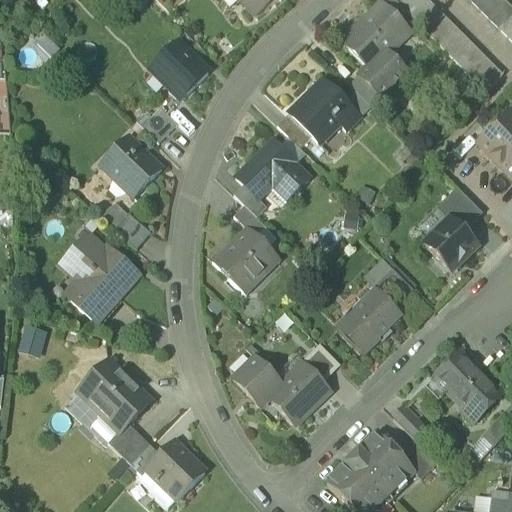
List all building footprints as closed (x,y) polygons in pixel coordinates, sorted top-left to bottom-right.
[(233,0),(253,24),(282,0),(233,0)] [(405,18),(474,88),(491,71),(421,0),(387,0),(388,1),(405,18)] [(511,14),(497,0),(463,0),(498,34),(511,20),(511,14)] [(397,26),(405,18),(388,1),(380,9),(397,26)] [(340,49),(366,75),(369,79),(388,60),(409,39),(397,26),(380,9),(340,49)] [(511,20),(498,34),(511,48),(511,20)] [(167,95),(180,107),(207,80),(195,68),(194,64),(177,47),(151,74),(170,93),(167,95)] [(406,79),(388,60),(369,79),(366,75),(357,84),(379,106),(406,79)] [(502,81),(491,71),(474,88),(485,98),(502,81)] [(371,114),(371,115),(379,106),(357,84),(349,93),(352,96),(371,114)] [(311,144),(316,149),(336,130),(345,138),(358,124),(321,88),(306,103),(308,104),(290,121),(289,120),(288,121),(311,144)] [(446,104),(452,110),(461,101),(455,96),(446,104)] [(135,129),(157,151),(176,132),(159,115),(150,124),(145,119),(135,129)] [(276,133),(298,156),(311,144),(288,121),(276,133)] [(476,150),(511,187),(511,186),(511,126),(506,121),(476,150)] [(130,204),(132,205),(161,176),(159,174),(157,177),(144,164),(147,162),(128,144),(99,173),(115,189),(118,186),(133,201),(130,204)] [(242,193),(256,207),(257,207),(274,189),(289,204),(308,185),(271,148),(234,185),(242,193)] [(157,177),(159,174),(147,162),(144,164),(157,177)] [(118,186),(115,189),(130,204),(133,201),(118,186)] [(232,203),(243,213),(255,225),(265,215),(257,207),(256,207),(242,193),(232,203)] [(448,225),(462,240),(481,221),(456,195),(435,216),(446,227),(448,225)] [(264,234),(255,225),(243,213),(232,224),(244,235),(244,234),(254,244),(264,234)] [(113,237),(135,257),(150,241),(127,221),(113,237)] [(422,251),(450,279),(476,254),(462,240),(448,225),(446,227),(422,251)] [(211,268),(245,302),(246,301),(242,298),(274,266),(277,269),(279,268),(254,244),(244,234),(244,235),(243,235),(245,237),(213,269),(212,267),(211,268)] [(66,302),(96,328),(118,303),(136,282),(117,265),(113,270),(102,261),(104,258),(87,243),(70,262),(88,277),(78,288),(66,302)] [(61,273),(78,288),(88,277),(70,262),(61,273)] [(373,296),(393,316),(411,298),(392,277),(373,295),(373,296)] [(336,332),(366,362),(379,349),(378,347),(402,324),(393,316),(373,296),(346,322),(345,321),(341,324),(342,325),(337,331),(335,329),(334,330),(336,332)] [(300,369),(319,389),(338,371),(318,351),(300,369)] [(460,418),(472,430),(481,421),(501,402),(459,359),(433,385),(463,416),(460,418)] [(260,414),(268,406),(268,405),(281,393),(278,390),(279,390),(254,364),(232,386),(260,414)] [(122,436),(123,437),(128,432),(136,423),(133,420),(146,406),(126,386),(127,385),(109,367),(76,400),(99,421),(103,417),(122,436)] [(300,369),(279,390),(278,390),(281,393),(268,405),(268,406),(293,431),(315,410),(316,411),(329,398),(319,389),(300,369)] [(146,406),(148,405),(127,385),(126,386),(146,406)] [(133,420),(136,423),(151,408),(148,405),(146,406),(133,420)] [(392,426),(411,445),(417,451),(428,441),(403,415),(392,426)] [(99,421),(118,440),(122,436),(103,417),(99,421)] [(107,451),(130,473),(149,453),(128,432),(123,437),(122,436),(118,440),(107,451)] [(357,457),(350,464),(387,502),(412,478),(413,477),(396,460),(377,441),(359,458),(357,457)] [(417,452),(417,451),(411,445),(396,460),(413,477),(412,478),(420,486),(436,471),(417,452)] [(146,477),(147,478),(156,487),(155,487),(157,490),(160,487),(178,505),(204,479),(174,449),(160,463),(146,477)] [(160,463),(149,453),(130,473),(141,484),(147,478),(146,477),(160,463)] [(377,511),(387,502),(350,464),(342,472),(344,473),(326,491),(344,509),(346,511),(377,511)] [(176,507),(178,505),(160,487),(157,490),(155,487),(156,487),(147,478),(141,484),(138,487),(163,511),(169,511),(175,506),(176,507)] [(507,511),(508,506),(491,503),(489,511),(507,511)]
